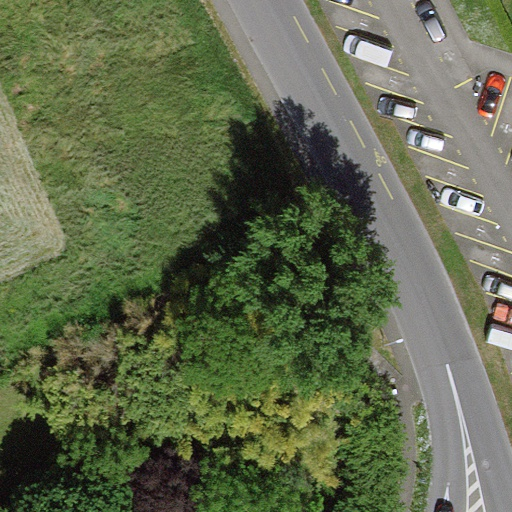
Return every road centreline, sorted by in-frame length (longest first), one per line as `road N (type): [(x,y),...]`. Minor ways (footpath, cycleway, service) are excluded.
road 1 (tertiary): [(454,379),(427,303),(266,0)]
road 2 (tertiary): [(507,511),(492,453),(454,379)]
road 3 (tertiary): [(454,379),(454,465),(444,511)]
